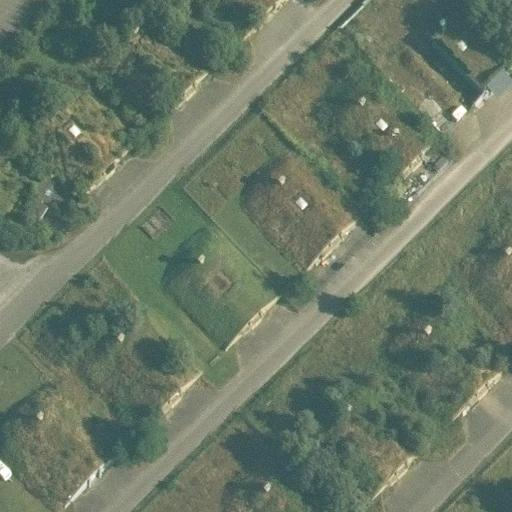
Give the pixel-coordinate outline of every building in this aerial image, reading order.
[(279,7),(271,0),(229,0),(257,28),(279,7)] [(505,78),(453,24),(431,46),(483,99),(505,78)] [(198,86),(147,32),(125,54),(177,107),(198,86)] [(425,156),(373,103),(351,124),(403,178),(425,156)] [(66,111),(44,133),(96,186),(118,164),(66,111)] [(345,235),(292,182),(271,203),(323,256),(345,235)] [(37,226),(45,207),(32,201),(24,220),(37,226)] [(264,314),(212,260),(190,282),(242,335),(264,314)] [(511,260),(498,274),(511,289),(511,260)] [(491,385),(439,332),(417,353),(469,406),(491,385)] [(184,392),(132,339),(110,360),(162,414),(184,392)] [(411,463),(358,410),(337,431),(389,485),(411,463)] [(103,471),(52,418),(30,439),(82,492),(103,471)] [(300,511),(278,489),(256,510),(258,511),(300,511)]
